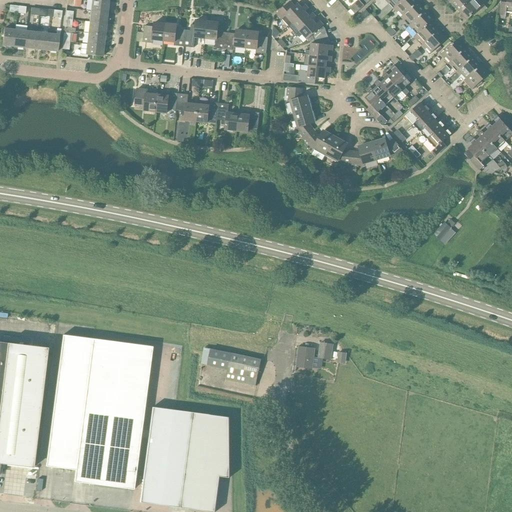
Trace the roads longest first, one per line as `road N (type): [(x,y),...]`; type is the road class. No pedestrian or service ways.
road 1 (secondary): [(511,322),(267,246),(0,192)]
road 2 (unclassified): [(331,511),(289,462),(277,408),(286,342)]
road 3 (residential): [(115,66),(268,83),(272,51)]
road 4 (residential): [(490,104),(465,125),(392,47)]
road 5 (residential): [(0,61),(17,72),(94,81),(115,66)]
